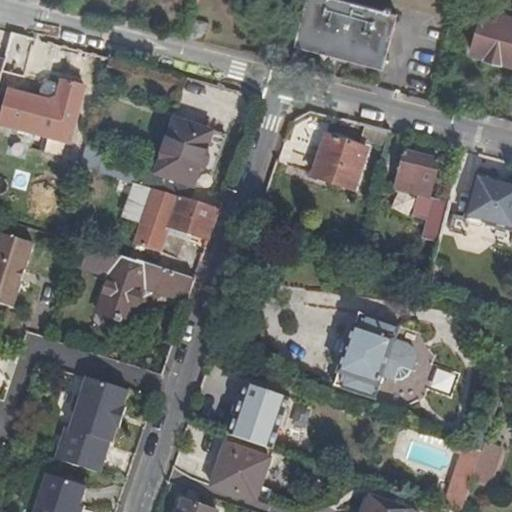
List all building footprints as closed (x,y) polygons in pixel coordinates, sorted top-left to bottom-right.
[(392,13),(342,0),(303,0),(294,40),(380,62),(392,13)] [(474,53),(511,63),(511,10),(510,10),(508,17),(485,11),(474,53)] [(188,37),(203,41),(208,20),(194,16),(188,37)] [(29,32),(12,27),(5,57),(4,61),(20,67),(29,32)] [(53,100),(35,96),(7,88),(0,114),(0,120),(69,138),(83,84),(62,79),(61,83),(57,95),(53,100)] [(37,86),(35,96),(53,100),(57,95),(61,83),(46,81),(37,86)] [(188,82),(185,102),(209,106),(209,104),(226,107),(229,89),(188,82)] [(156,171),(114,158),(117,149),(86,141),(81,163),(138,182),(156,188),(189,198),(195,183),(207,187),(224,133),(174,117),(156,171)] [(385,143),(390,126),(369,120),(365,138),(385,143)] [(350,186),(368,146),(330,129),(311,169),(350,186)] [(435,242),(447,199),(429,193),(439,156),(405,148),(395,185),(420,191),(409,234),(435,242)] [(468,201),(448,196),(447,199),(435,242),(430,260),(451,265),(455,250),(462,251),(470,222),(479,223),(485,219),(511,225),(511,178),(477,169),(468,201)] [(207,239),(218,208),(189,198),(156,188),(136,244),(160,252),(169,227),(207,239)] [(35,242),(3,231),(0,238),(0,300),(14,305),(35,242)] [(188,297),(195,279),(91,245),(85,264),(112,273),(100,310),(133,321),(146,284),(188,297)] [(511,304),(493,298),(483,334),(485,335),(511,341),(511,304)] [(375,398),(381,380),(383,373),(392,376),(394,371),(400,373),(405,357),(390,353),(395,337),(400,323),(359,309),(334,383),(375,398)] [(414,344),(395,337),(390,353),(405,357),(400,373),(394,371),(392,376),(402,380),(409,375),(417,351),(414,344)] [(59,370),(43,365),(41,369),(58,375),(59,370)] [(440,370),(434,390),(454,395),(459,375),(440,370)] [(129,392),(88,379),(83,394),(76,398),(73,408),(76,415),(71,429),(66,427),(56,457),(100,472),(110,442),(113,443),(117,427),(120,428),(126,408),(124,407),(129,392)] [(236,416),(229,434),(272,449),(290,397),(248,383),(243,397),(247,399),(240,417),(236,416)] [(470,416),(461,443),(468,446),(481,449),(484,441),(489,423),(470,416)] [(477,464),(481,449),(468,446),(461,443),(455,441),(453,448),(460,449),(452,477),(471,482),(472,479),(477,464)] [(481,449),(477,464),(472,479),(489,484),(500,446),(484,441),(481,449)] [(254,501),(269,458),(227,443),(213,486),(254,501)] [(87,485),(48,473),(34,511),(78,511),(81,503),(87,485)] [(418,511),(370,494),(364,511),(418,511)] [(217,511),(218,511),(183,499),(178,511),(217,511)]
